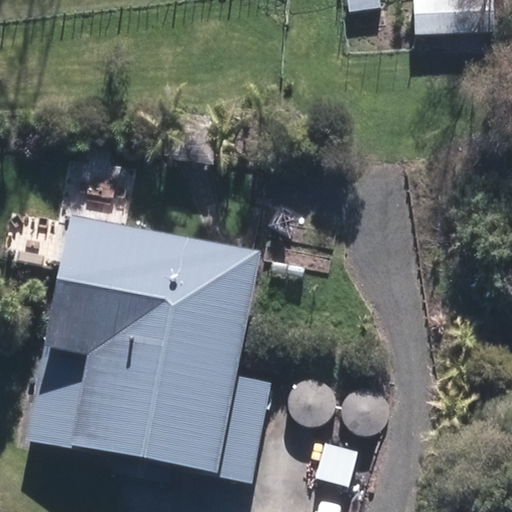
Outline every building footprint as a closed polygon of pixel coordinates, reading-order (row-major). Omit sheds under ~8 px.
[(352,0),(353,14),(387,10),(385,0),(352,0)] [(497,0),(419,0),(421,32),(499,29),(497,0)] [(218,113),(168,115),(170,165),(220,163),(218,113)] [(269,252),(79,216),(54,346),(100,355),(86,445),(227,472),(269,252)] [(359,454),(326,445),(315,483),(348,492),(359,454)]
